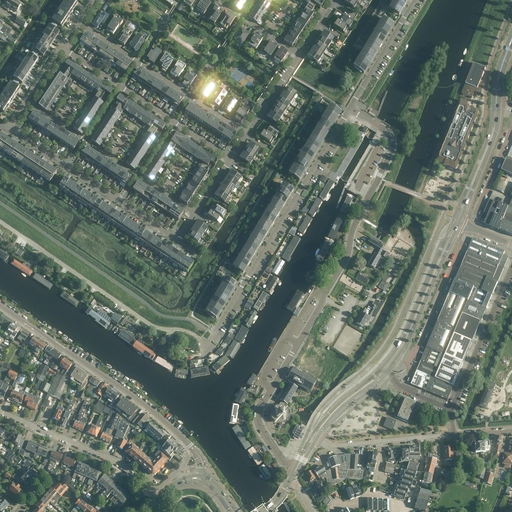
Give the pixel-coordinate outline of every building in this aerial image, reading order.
[(21,4),(14,0),(8,0),(5,4),(17,11),(21,4)] [(75,1),(75,0),(66,0),(65,2),(75,8),(78,3),(75,1)] [(204,15),(211,5),(208,3),(209,1),(207,0),(202,0),(196,10),(204,15)] [(269,5),(261,0),(258,4),(266,10),(269,5)] [(359,5),(351,0),(345,0),(344,3),(356,10),(359,5)] [(405,5),(396,0),(394,0),(392,4),(402,10),(405,5)] [(311,13),(316,5),(311,1),(308,5),(305,10),(310,13),(311,13)] [(75,8),(65,2),(62,6),(72,13),(75,8)] [(243,7),(235,2),(231,6),(240,12),(243,7)] [(266,10),(258,4),(255,9),(263,14),(266,10)] [(402,10),(392,4),(389,9),(399,15),(402,10)] [(72,13),(62,6),(59,11),(68,18),(72,13)] [(214,25),(224,10),(221,9),(222,8),(220,7),(220,8),(216,6),(212,12),(215,14),(212,19),(211,18),(209,22),(214,25)] [(263,14),(255,9),(252,13),(260,19),(263,14)] [(313,15),(311,13),(310,13),(305,10),(302,14),(310,20),(313,15)] [(68,18),(59,11),(55,16),(65,22),(68,18)] [(229,27),(235,19),(235,18),(228,13),(225,17),(226,17),(221,26),(226,30),(228,27),(229,27)] [(260,19),(252,13),(249,18),(257,24),(260,19)] [(104,24),(109,17),(104,14),(101,18),(99,16),(94,24),(94,23),(92,26),(96,28),(97,29),(101,23),(104,24)] [(310,20),(302,14),(299,19),(307,24),(310,20)] [(56,30),(60,26),(62,27),(65,22),(55,16),(52,21),(54,22),(52,27),(50,26),(47,31),(56,37),(59,32),(56,30)] [(353,23),(349,21),(342,16),(338,21),(348,28),(349,29),(353,23)] [(27,22),(19,17),(15,22),(24,27),(27,22)] [(113,35),(119,26),(120,27),(123,22),(119,20),(120,19),(119,19),(115,17),(113,21),(112,21),(111,23),(106,30),(110,33),(110,32),(113,34),(113,35)] [(307,24),(299,19),(296,23),(304,29),(307,24)] [(393,25),(390,23),(383,19),(380,24),(390,30),(393,25)] [(5,33),(8,29),(4,26),(3,27),(1,25),(2,23),(0,21),(0,34),(1,35),(11,42),(13,39),(8,36),(5,33)] [(348,28),(338,21),(337,21),(334,26),(344,33),(348,28)] [(304,29),(296,23),(293,28),(301,33),(304,29)] [(390,30),(380,24),(377,28),(387,35),(390,30)] [(301,33),(293,28),(290,32),(298,38),(301,33)] [(387,35),(377,28),(374,33),(384,39),(387,35)] [(130,37),(132,34),(125,29),(117,40),(120,41),(119,43),(124,46),(130,38),(129,38),(130,37)] [(242,45),(250,34),(246,31),(245,33),(244,32),(245,32),(242,30),(242,31),(241,30),(235,40),(242,45)] [(56,37),(47,31),(44,36),(53,42),(56,37)] [(298,38),(290,32),(287,37),(295,42),(298,38)] [(334,38),(325,32),(321,37),(331,43),(334,38)] [(384,39),(374,33),(371,38),(381,44),(384,39)] [(85,45),(90,37),(86,34),(80,42),(85,45)] [(256,50),(263,39),(256,34),(246,48),(253,53),(256,50)] [(137,52),(144,42),(141,40),(142,38),(138,35),(130,46),(133,48),(134,48),(135,49),(134,50),(137,52)] [(53,42),(44,36),(40,40),(50,47),(53,42)] [(89,48),(95,40),(90,37),(85,45),(89,48)] [(295,42),(287,37),(284,41),(292,47),(295,42)] [(331,43),(321,37),(318,42),(327,48),(331,43)] [(381,44),(371,38),(368,43),(378,49),(381,44)] [(50,47),(40,40),(37,45),(47,51),(50,47)] [(94,51),(99,43),(95,40),(89,48),(94,51)] [(269,57),(276,47),(273,45),(273,44),(271,43),(268,41),(263,49),(265,50),(263,54),(269,57)] [(327,48),(318,42),(315,47),(324,53),(327,48)] [(98,54),(104,46),(99,43),(94,51),(98,54)] [(378,49),(368,43),(365,48),(375,54),(378,49)] [(36,58),(40,54),(43,56),(47,51),(37,45),(34,50),(36,51),(33,56),(27,52),(24,57),(26,59),(35,65),(38,60),(36,58)] [(103,57),(108,49),(104,46),(98,54),(103,57)] [(324,53),(315,47),(311,52),(321,58),(324,53)] [(375,54),(365,48),(363,53),(373,59),(375,54)] [(107,60),(113,52),(108,49),(103,57),(107,60)] [(154,64),(162,52),(157,49),(154,53),(151,51),(147,58),(150,60),(149,61),(154,64)] [(280,64),(286,55),(287,53),(281,49),(274,60),(280,64)] [(112,63),(117,55),(113,52),(107,60),(112,63)] [(321,58),(311,52),(308,57),(317,63),(321,58)] [(373,59),(363,53),(360,58),(370,64),(373,59)] [(116,66),(122,58),(117,55),(112,63),(116,66)] [(165,73),(171,64),(173,61),(169,59),(170,58),(169,58),(166,55),(160,65),(163,67),(161,70),(165,73)] [(121,69),(126,61),(122,58),(116,66),(121,69)] [(370,64),(360,58),(357,63),(367,69),(370,64)] [(35,65),(26,59),(23,64),(32,69),(35,65)] [(77,67),(68,61),(65,65),(69,68),(74,71),(77,67)] [(125,72),(131,64),(126,61),(121,69),(125,72)] [(179,78),(186,67),(178,62),(170,74),(176,77),(177,76),(179,78)] [(367,69),(357,63),(354,68),(364,74),(367,69)] [(32,69),(23,64),(20,68),(29,74),(32,69)] [(480,83),(486,69),(474,64),(462,94),(463,96),(472,97),(473,95),(481,94),(483,85),(480,83)] [(77,76),(80,72),(79,71),(80,69),(77,67),(74,71),(71,75),(77,79),(78,77),(77,76)] [(29,74),(20,68),(17,73),(26,79),(29,74)] [(71,75),(74,71),(69,68),(63,77),(68,80),(71,75)] [(80,81),(86,73),(80,69),(79,71),(80,72),(77,76),(78,77),(77,79),(80,81)] [(137,80),(143,72),(139,69),(137,71),(133,77),(137,80)] [(142,83),(147,75),(143,72),(137,80),(142,83)] [(17,87),(20,82),(22,84),(26,79),(17,73),(13,78),(16,79),(12,84),(11,83),(7,88),(17,94),(20,89),(17,87)] [(86,82),(89,78),(88,77),(89,75),(86,73),(80,81),(86,85),(87,83),(86,82)] [(190,84),(193,80),(194,80),(197,76),(191,73),(188,76),(187,75),(183,80),(184,80),(185,81),(182,85),(188,89),(191,84),(190,84)] [(68,80),(63,77),(60,75),(57,79),(65,85),(68,80)] [(89,87),(95,79),(89,75),(88,77),(89,78),(86,82),(87,83),(86,85),(89,87)] [(146,86),(152,78),(147,75),(142,83),(146,86)] [(151,89),(156,81),(152,78),(146,86),(151,89)] [(65,85),(57,79),(54,84),(62,89),(65,85)] [(94,90),(99,82),(95,79),(89,87),(94,90)] [(155,92),(161,84),(156,81),(151,89),(155,92)] [(98,93),(101,89),(104,85),(99,82),(94,90),(98,93)] [(207,98),(214,87),(207,83),(200,94),(204,96),(206,97),(206,98),(207,98)] [(62,89),(54,84),(51,88),(59,94),(62,89)] [(160,95),(165,87),(161,84),(155,92),(160,95)] [(113,91),(104,85),(101,89),(106,92),(110,95),(113,91)] [(164,98),(170,90),(165,87),(160,95),(164,98)] [(17,94),(7,88),(4,92),(14,99),(17,94)] [(59,94),(51,88),(48,93),(56,98),(59,94)] [(224,98),(227,93),(219,89),(220,88),(219,88),(211,101),(216,104),(219,105),(218,106),(222,101),(221,101),(223,98),(224,98)] [(297,94),(287,88),(284,93),(293,99),(297,94)] [(100,101),(106,92),(101,89),(98,93),(95,98),(100,101)] [(169,101),(174,93),(170,90),(164,98),(169,101)] [(14,99),(4,92),(1,97),(11,104),(14,99)] [(56,98),(48,93),(45,97),(53,103),(56,98)] [(173,104),(179,96),(174,93),(169,101),(173,104)] [(293,99),(284,93),(281,98),(290,104),(293,99)] [(129,102),(120,96),(117,101),(121,103),(126,107),(129,102)] [(178,107),(182,101),(181,101),(183,98),(179,96),(173,104),(178,107)] [(11,104),(1,97),(0,98),(0,103),(8,108),(11,104)] [(53,103),(45,97),(42,102),(50,107),(53,103)] [(103,103),(100,101),(95,98),(92,103),(100,108),(103,103)] [(229,113),(237,103),(236,102),(236,101),(234,99),(233,100),(230,98),(223,109),(225,110),(229,113)] [(290,104),(281,98),(277,103),(287,109),(290,104)] [(477,118),(478,111),(471,108),(471,109),(470,110),(467,109),(468,103),(461,101),(456,110),(455,114),(453,118),(452,122),(449,126),(448,132),(447,132),(446,136),(446,138),(444,142),(443,146),(442,146),(440,149),(439,154),(437,157),(436,162),(443,164),(444,165),(445,165),(449,167),(450,167),(456,170),(458,166),(459,162),(461,158),(462,153),(463,153),(468,142),(467,141),(471,134),(472,130),(474,126),(475,122),(477,118)] [(50,107),(42,102),(39,106),(47,112),(50,107)] [(128,113),(134,105),(129,102),(126,107),(124,110),(127,113),(128,113)] [(100,108),(92,103),(89,107),(97,112),(100,108)] [(124,110),(126,107),(121,103),(115,111),(115,112),(121,115),(124,110)] [(287,109),(277,103),(274,108),(283,114),(287,109)] [(190,115),(195,107),(190,104),(185,112),(190,115)] [(133,116),(138,108),(134,105),(128,113),(129,114),(133,116)] [(341,112),(338,110),(331,106),(328,111),(338,117),(341,112)] [(97,112),(89,107),(86,111),(94,117),(97,112)] [(194,118),(200,110),(195,107),(190,115),(194,118)] [(246,115),(249,111),(243,107),(240,111),(239,110),(237,114),(237,115),(235,119),(239,122),(241,123),(240,123),(241,123),(244,119),(246,115)] [(137,119),(143,111),(138,108),(133,116),(136,119),(137,119)] [(283,114),(274,108),(271,113),(280,119),(283,114)] [(121,115),(115,112),(115,111),(113,110),(109,114),(118,120),(121,115)] [(199,121),(204,113),(200,110),(194,118),(199,121)] [(94,117),(86,111),(83,116),(91,121),(94,117)] [(142,122),(147,114),(143,111),(137,119),(138,120),(142,122)] [(338,117),(328,111),(325,116),(335,122),(338,117)] [(33,123),(38,115),(34,112),(28,120),(33,123)] [(203,124),(209,116),(204,113),(199,121),(203,124)] [(280,119),(271,113),(267,118),(277,124),(280,119)] [(118,120),(109,114),(106,119),(115,124),(118,120)] [(146,125),(151,117),(147,114),(142,122),(145,125),(146,125)] [(37,126),(43,118),(38,115),(33,123),(37,126)] [(91,121),(83,116),(80,120),(88,126),(91,121)] [(208,127),(213,119),(209,116),(203,124),(208,127)] [(335,122),(325,116),(322,121),(332,127),(335,122)] [(150,128),(153,124),(156,120),(151,117),(146,125),(147,126),(150,128)] [(42,129),(47,121),(43,118),(37,126),(42,129)] [(115,124),(106,119),(103,123),(112,129),(115,124)] [(212,130),(217,122),(218,122),(213,119),(208,127),(212,130)] [(88,126),(80,120),(77,125),(85,130),(88,126)] [(165,126),(156,120),(153,124),(158,128),(162,131),(165,126)] [(46,132),(52,124),(47,121),(42,129),(46,132)] [(332,127),(322,121),(319,126),(329,132),(332,127)] [(217,133),(222,125),(218,122),(217,122),(212,130),(217,133)] [(112,129),(103,123),(100,128),(109,133),(112,129)] [(51,135),(56,127),(52,124),(46,132),(51,135)] [(153,136),(158,128),(153,124),(150,128),(147,133),(153,137),(153,136)] [(85,130),(77,125),(74,130),(82,135),(85,130)] [(221,136),(226,128),(227,128),(222,125),(217,133),(221,136)] [(329,132),(319,126),(316,130),(326,136),(329,132)] [(55,138),(61,130),(56,127),(51,135),(55,138)] [(279,134),(275,131),(268,127),(265,132),(274,139),(275,139),(279,134)] [(109,133),(100,128),(97,132),(106,138),(109,133)] [(226,139),(231,131),(227,128),(226,128),(221,136),(226,139)] [(60,141),(65,133),(61,130),(55,138),(60,141)] [(326,136),(316,130),(313,135),(323,141),(326,136)] [(182,137),(172,131),(169,135),(172,137),(179,141),(182,137)] [(230,142),(235,134),(236,134),(231,131),(226,139),(230,142)] [(274,139),(265,132),(264,131),(260,137),(271,144),(274,139)] [(106,138),(97,132),(94,137),(103,142),(106,138)] [(64,144),(70,136),(65,133),(60,141),(64,144)] [(156,138),(153,136),(153,137),(147,133),(144,137),(152,143),(156,138)] [(323,141),(313,135),(310,140),(320,146),(323,141)] [(69,147),(74,139),(70,136),(64,144),(69,147)] [(0,149),(2,151),(9,140),(4,137),(0,143),(0,149)] [(103,142),(94,137),(91,141),(100,147),(103,142)] [(152,143),(144,137),(141,142),(149,147),(152,143)] [(176,145),(179,141),(172,137),(167,146),(173,150),(176,145)] [(181,148),(186,140),(182,137),(179,141),(176,145),(180,147),(181,148)] [(74,150),(79,142),(74,139),(69,147),(74,150)] [(7,154),(14,144),(9,140),(2,151),(7,154)] [(185,151),(191,143),(186,140),(181,148),(182,149),(185,151)] [(320,146),(310,140),(307,145),(317,151),(320,146)] [(149,147),(141,142),(138,146),(146,152),(149,147)] [(190,154),(195,146),(191,143),(185,151),(188,153),(190,154)] [(260,150),(250,143),(247,149),(256,155),(260,150)] [(12,157),(19,147),(14,144),(7,154),(12,157)] [(173,150),(167,146),(165,144),(162,149),(170,155),(173,150)] [(317,151),(307,145),(304,150),(314,156),(317,151)] [(146,152),(138,146),(135,151),(143,156),(146,152)] [(194,157),(200,149),(195,146),(190,154),(191,155),(194,157)] [(17,160),(23,150),(19,147),(12,157),(17,160)] [(85,158),(91,150),(87,147),(85,149),(81,155),(85,158)] [(170,155),(162,149),(159,154),(167,159),(170,155)] [(199,160),(204,152),(200,149),(194,157),(198,159),(199,160)] [(256,155),(247,149),(244,154),(253,160),(256,155)] [(21,163),(28,153),(23,150),(17,160),(21,163)] [(90,161),(95,153),(91,150),(85,158),(90,161)] [(314,156),(304,150),(301,155),(311,161),(314,156)] [(143,156),(135,151),(132,155),(140,161),(143,156)] [(203,163),(206,159),(209,155),(204,152),(199,160),(200,161),(203,163)] [(26,166),(33,156),(28,153),(21,163),(26,166)] [(94,164),(100,156),(95,153),(90,161),(94,164)] [(167,159),(159,154),(156,158),(164,164),(167,159)] [(253,160),(244,154),(240,159),(249,165),(253,160)] [(140,161),(132,155),(129,160),(137,165),(140,161)] [(218,161),(209,155),(206,159),(212,163),(212,164),(215,166),(218,161)] [(311,161),(301,155),(298,160),(308,166),(311,161)] [(31,170),(38,159),(33,156),(26,166),(31,170)] [(99,167),(104,159),(100,156),(94,164),(99,167)] [(164,164),(156,158),(153,163),(161,168),(164,164)] [(35,173),(42,163),(38,159),(31,170),(35,173)] [(103,170),(109,162),(104,159),(99,167),(103,170)] [(206,172),(212,164),(212,163),(206,159),(203,163),(200,168),(206,172)] [(511,161),(509,160),(507,159),(502,171),(503,172),(511,175),(511,161)] [(137,165),(129,160),(126,165),(134,170),(137,165)] [(308,166),(298,160),(295,165),(305,171),(308,166)] [(108,173),(113,165),(109,162),(103,170),(108,173)] [(40,176),(47,166),(42,163),(35,173),(40,176)] [(161,168),(153,163),(150,167),(158,173),(161,168)] [(112,176),(118,168),(113,165),(108,173),(112,176)] [(305,171),(295,165),(292,169),(302,176),(305,171)] [(45,179),(52,169),(47,166),(40,176),(45,179)] [(158,173),(150,167),(147,172),(155,177),(158,173)] [(117,179),(122,171),(118,168),(112,176),(117,179)] [(208,173),(206,172),(200,168),(197,172),(205,178),(208,173)] [(50,182),(57,172),(52,169),(45,179),(50,182)] [(302,176),(292,169),(289,174),(299,181),(302,176)] [(121,182),(127,174),(122,171),(117,179),(121,182)] [(241,177),(232,171),(229,176),(238,183),(241,177)] [(155,177),(147,172),(144,176),(152,182),(155,177)] [(205,178),(197,172),(194,177),(202,182),(205,178)] [(126,185),(130,179),(129,179),(131,176),(127,174),(121,182),(126,185)] [(238,183),(229,176),(225,181),(234,188),(238,183)] [(202,182),(194,177),(191,181),(199,187),(202,182)] [(64,191),(70,182),(65,178),(59,187),(64,191)] [(329,180),(319,198),(324,201),(334,183),(329,180)] [(199,187),(191,181),(188,186),(196,191),(199,187)] [(234,188),(225,181),(222,186),(231,193),(234,188)] [(69,194),(74,185),(75,185),(70,182),(64,191),(69,194)] [(138,193),(143,185),(139,182),(133,190),(138,193)] [(294,190),(291,189),(283,184),(280,189),(290,195),(294,190)] [(73,197),(79,188),(75,185),(74,185),(69,194),(73,197)] [(142,196),(148,188),(143,185),(138,193),(142,196)] [(196,191),(188,186),(185,190),(193,196),(196,191)] [(231,193),(222,186),(219,191),(228,198),(231,193)] [(78,200),(84,192),(84,191),(79,188),(73,197),(78,200)] [(147,199),(152,191),(148,188),(142,196),(147,199)] [(290,195),(280,189),(277,194),(287,200),(290,195)] [(193,196),(185,190),(182,195),(190,200),(193,196)] [(83,203),(89,195),(89,194),(84,191),(84,192),(78,200),(83,203)] [(151,202),(157,194),(152,191),(147,199),(151,202)] [(228,198),(219,191),(215,196),(224,203),(228,198)] [(88,207),(93,198),(94,197),(89,194),(89,195),(83,203),(88,207)] [(156,205),(161,197),(157,194),(151,202),(156,205)] [(287,200),(277,194),(275,199),(285,205),(287,200)] [(190,200),(182,195),(179,199),(187,205),(190,200)] [(92,210),(98,201),(94,197),(93,198),(88,207),(92,210)] [(160,208),(166,200),(161,197),(156,205),(160,208)] [(317,198),(308,213),(313,216),(322,201),(317,198)] [(348,198),(341,212),(346,214),(352,200),(348,198)] [(285,205),(275,199),(272,204),(282,210),(285,205)] [(165,211),(170,203),(166,200),(160,208),(165,211)] [(499,204),(490,200),(489,200),(484,213),(488,214),(484,225),(490,227),(499,204)] [(97,213),(103,204),(98,201),(92,210),(97,213)] [(169,214),(175,206),(170,203),(165,211),(169,214)] [(102,216),(108,207),(103,204),(97,213),(102,216)] [(282,210),(272,204),(269,209),(279,215),(282,210)] [(174,217),(179,209),(175,206),(169,214),(174,217)] [(226,213),(222,210),(216,206),(212,211),(222,218),(223,219),(226,213)] [(107,219),(112,211),(113,210),(108,207),(102,216),(107,219)] [(497,230),(505,211),(498,208),(490,227),(497,230)] [(178,220),(184,212),(179,209),(174,217),(178,220)] [(279,215),(269,209),(266,213),(276,219),(279,215)] [(111,222),(117,213),(113,210),(112,211),(107,219),(111,222)] [(222,218),(212,211),(211,210),(207,216),(218,223),(222,218)] [(155,211),(150,218),(155,221),(160,215),(155,211)] [(116,225),(122,216),(117,213),(111,222),(116,225)] [(276,219),(266,213),(263,218),(273,224),(276,219)] [(339,214),(328,237),(333,240),(345,217),(339,214)] [(511,216),(506,214),(503,221),(511,225),(511,216)] [(121,229),(127,220),(122,216),(116,225),(121,229)] [(313,219),(307,216),(298,231),(303,235),(313,219)] [(273,224),(263,218),(260,223),(270,229),(273,224)] [(126,232),(132,223),(127,220),(121,229),(126,232)] [(208,228),(199,221),(195,227),(204,233),(208,228)] [(511,225),(503,221),(499,231),(504,233),(506,234),(506,233),(511,235),(511,225)] [(130,235),(136,226),(132,223),(126,232),(130,235)] [(270,229),(260,223),(257,228),(267,234),(270,229)] [(135,238),(141,229),(136,226),(130,235),(135,238)] [(204,233),(195,227),(192,232),(201,238),(204,233)] [(267,234),(257,228),(254,233),(264,239),(267,234)] [(140,241),(146,232),(141,229),(135,238),(140,241)] [(145,244),(151,235),(146,232),(140,241),(145,244)] [(201,238),(192,232),(188,237),(198,243),(201,238)] [(264,239),(254,233),(251,238),(261,244),(264,239)] [(149,248),(155,238),(151,235),(145,244),(149,248)] [(295,235),(281,259),(288,262),(301,239),(295,235)] [(154,251),(160,242),(155,238),(149,248),(154,251)] [(261,244),(251,238),(248,243),(258,249),(261,244)] [(380,262),(378,261),(380,258),(378,257),(384,247),(382,247),(383,246),(380,244),(381,242),(374,238),(373,240),(371,238),(368,242),(372,244),(377,247),(379,249),(375,255),(368,266),(374,269),(376,266),(377,267),(380,262)] [(483,259),(489,245),(474,239),(473,238),(467,252),(483,259)] [(326,240),(314,260),(321,264),(332,243),(326,240)] [(159,254),(165,245),(160,242),(154,251),(159,254)] [(258,249),(248,243),(245,248),(255,254),(258,249)] [(164,257),(170,248),(165,245),(159,254),(164,257)] [(508,257),(503,255),(505,252),(504,251),(489,245),(483,259),(504,268),(508,257)] [(168,260),(174,251),(170,248),(164,257),(168,260)] [(255,254),(245,248),(242,252),(252,259),(255,254)] [(9,257),(0,250),(0,258),(6,262),(9,257)] [(173,263),(179,255),(179,254),(174,251),(168,260),(173,263)] [(252,259),(242,252),(239,257),(249,263),(252,259)] [(504,268),(483,259),(467,252),(466,255),(461,266),(498,282),(504,268)] [(178,267),(183,258),(184,257),(179,254),(179,255),(173,263),(178,267)] [(182,270),(188,261),(189,261),(184,257),(183,258),(178,267),(182,270)] [(249,263),(239,257),(236,262),(246,268),(249,263)] [(33,272),(14,259),(10,264),(30,277),(33,272)] [(279,260),(271,273),(278,277),(285,263),(279,260)] [(187,273),(193,264),(189,261),(188,261),(182,270),(187,273)] [(246,268),(236,262),(233,267),(243,273),(246,268)] [(316,263),(306,280),(311,283),(321,266),(316,263)] [(396,277),(402,266),(399,264),(393,275),(396,277)] [(498,282),(461,266),(458,274),(456,280),(480,290),(492,295),(498,282)] [(53,286),(36,274),(33,279),(50,290),(53,286)] [(264,290),(268,292),(276,279),(272,276),(264,290)] [(237,284),(233,282),(227,278),(224,283),(234,289),(237,284)] [(390,285),(382,280),(378,287),(386,292),(390,285)] [(450,293),(468,301),(475,304),(480,290),(456,280),(450,293)] [(234,289),(224,283),(221,288),(231,294),(234,289)] [(231,294),(221,288),(218,293),(228,299),(231,294)] [(286,309),(293,313),(304,294),(297,290),(286,309)] [(480,290),(475,304),(486,309),(492,295),(480,290)] [(263,291),(253,309),(258,312),(268,294),(263,291)] [(81,304),(65,293),(62,298),(77,309),(81,304)] [(228,299),(218,293),(215,298),(225,304),(228,299)] [(463,314),(468,301),(450,293),(438,321),(456,329),(463,314)] [(225,304),(215,298),(212,303),(222,309),(225,304)] [(486,310),(486,309),(475,304),(468,301),(463,314),(481,322),(483,317),(485,312),(486,310)] [(222,309),(212,303),(209,308),(219,314),(222,309)] [(368,322),(375,310),(376,308),(372,305),(370,308),(371,309),(372,310),(370,313),(369,313),(366,311),(366,310),(363,308),(359,316),(360,317),(359,319),(356,324),(363,327),(365,323),(366,321),(368,322)] [(219,314),(209,308),(206,313),(216,319),(219,314)] [(109,323),(91,310),(88,315),(95,320),(95,321),(105,329),(109,323)] [(257,313),(251,310),(243,325),(249,329),(257,313)] [(110,319),(117,324),(123,316),(119,313),(118,315),(115,313),(110,319)] [(481,322),(463,314),(456,329),(445,355),(463,363),(468,353),(472,344),(474,339),(481,322)] [(0,318),(0,323),(9,329),(13,322),(3,315),(0,318)] [(445,355),(456,329),(438,321),(427,348),(445,355)] [(11,340),(11,339),(13,341),(19,332),(17,331),(19,328),(12,324),(5,336),(11,340)] [(243,327),(235,340),(240,343),(248,330),(243,327)] [(135,340),(122,331),(118,337),(131,346),(135,340)] [(23,333),(21,335),(20,334),(18,337),(20,338),(18,340),(21,342),(22,341),(25,342),(29,337),(23,333)] [(29,345),(33,348),(39,340),(35,337),(29,345)] [(39,340),(33,348),(37,351),(36,352),(36,353),(43,343),(39,340)] [(241,345),(234,341),(226,355),(233,359),(241,345)] [(136,342),(132,348),(151,362),(156,356),(136,342)] [(43,343),(36,353),(38,354),(40,351),(42,353),(43,351),(44,351),(46,348),(46,347),(47,345),(43,343)] [(47,354),(46,355),(45,356),(47,357),(46,358),(47,358),(53,350),(49,347),(45,352),(47,354)] [(440,366),(445,355),(427,348),(425,352),(421,362),(435,368),(439,370),(440,366)] [(54,350),(54,351),(50,357),(51,357),(49,360),(52,362),(58,353),(54,350)] [(61,355),(58,353),(52,362),(53,363),(50,368),(54,370),(59,363),(57,361),(61,355)] [(231,361),(226,355),(212,367),(217,373),(231,361)] [(460,373),(463,363),(445,355),(440,366),(445,368),(444,371),(440,381),(454,386),(460,373)] [(174,367),(174,366),(158,357),(157,357),(156,358),(156,359),(156,360),(157,361),(172,370),(173,370),(174,370),(174,369),(175,369),(175,368),(175,367),(174,367)] [(62,370),(59,373),(67,378),(73,368),(71,367),(73,365),(65,360),(60,366),(59,368),(62,370)] [(434,372),(435,368),(421,362),(417,371),(424,374),(430,376),(432,377),(434,372)] [(35,388),(31,387),(27,395),(34,398),(36,399),(36,398),(37,396),(39,390),(43,382),(51,386),(58,373),(57,373),(57,374),(54,372),(53,373),(52,372),(53,371),(49,369),(49,368),(42,365),(36,377),(39,381),(35,388)] [(440,381),(444,371),(445,368),(440,366),(439,370),(435,368),(434,372),(437,374),(435,379),(440,381)] [(73,369),(73,368),(67,378),(67,379),(83,390),(90,380),(87,378),(88,376),(74,367),(73,369)] [(210,374),(209,367),(190,369),(191,376),(210,374)] [(255,370),(248,383),(248,384),(248,385),(249,386),(250,386),(251,386),(251,385),(259,372),(259,371),(260,371),(259,370),(259,369),(258,369),(257,369),(256,369),(255,370)] [(312,380),(293,369),(290,375),(288,379),(286,382),(299,385),(307,390),(310,392),(315,383),(312,381),(312,380)] [(15,381),(18,374),(10,371),(7,377),(15,381)] [(417,371),(411,385),(421,389),(424,383),(424,374),(423,374),(417,371)] [(59,374),(58,373),(51,386),(47,395),(45,399),(48,400),(48,401),(51,402),(54,403),(55,399),(53,398),(50,396),(60,400),(62,396),(65,397),(72,382),(66,379),(67,379),(67,378),(59,373),(59,374)] [(425,391),(430,379),(429,378),(430,376),(424,374),(424,383),(421,389),(424,390),(425,391)] [(97,379),(93,376),(89,382),(89,384),(87,386),(89,387),(86,392),(86,393),(88,394),(97,379)] [(435,379),(432,377),(430,376),(429,378),(430,379),(425,391),(429,392),(448,400),(451,393),(452,390),(454,386),(440,381),(435,379)] [(101,382),(97,379),(88,394),(90,395),(92,393),(91,392),(94,387),(97,389),(101,382)] [(43,382),(39,390),(47,394),(47,395),(51,386),(43,382)] [(96,391),(95,393),(94,393),(92,396),(94,398),(96,394),(101,397),(104,393),(103,392),(107,386),(103,383),(97,391),(96,391)] [(3,384),(3,385),(0,392),(0,395),(4,398),(7,391),(6,391),(8,386),(3,384)] [(289,402),(297,388),(289,384),(278,401),(281,402),(285,405),(287,406),(289,402)] [(486,409),(495,387),(488,385),(479,406),(486,409)] [(25,401),(27,395),(30,389),(26,388),(24,392),(20,390),(18,394),(19,394),(15,402),(21,404),(23,401),(25,401)] [(103,397),(105,398),(105,399),(108,401),(114,392),(109,389),(103,397)] [(241,389),(235,402),(241,405),(247,391),(241,389)] [(10,399),(15,402),(19,394),(18,394),(13,391),(10,399)] [(119,396),(114,392),(108,401),(110,403),(108,406),(111,409),(117,401),(116,400),(119,396)] [(62,396),(60,400),(64,401),(64,402),(69,405),(70,405),(72,401),(71,401),(72,399),(66,396),(65,398),(62,396)] [(78,430),(83,418),(90,401),(91,399),(87,397),(86,401),(85,400),(78,416),(79,416),(77,422),(76,422),(73,428),(78,430)] [(26,407),(31,409),(34,402),(35,400),(31,398),(31,399),(30,399),(26,407)] [(34,402),(31,409),(35,411),(40,400),(36,398),(36,399),(35,400),(34,402)] [(68,420),(71,414),(70,413),(76,401),(72,399),(71,401),(72,401),(70,405),(69,405),(66,412),(65,414),(63,413),(59,422),(61,423),(60,426),(65,428),(68,420)] [(407,422),(415,403),(405,399),(397,417),(407,422)] [(120,403),(117,401),(111,409),(118,415),(127,403),(122,400),(120,403)] [(101,415),(105,406),(98,401),(96,406),(98,407),(95,412),(101,415)] [(282,410),(285,405),(281,402),(279,406),(279,407),(279,410),(278,410),(275,413),(275,418),(278,421),(283,421),(286,418),(286,413),(283,410),(282,410)] [(127,403),(118,415),(123,419),(132,407),(127,403)] [(64,409),(58,406),(52,419),(58,422),(58,421),(59,422),(63,413),(62,413),(64,409)] [(132,407),(123,419),(130,425),(136,417),(137,416),(134,414),(137,411),(132,407)] [(130,425),(117,414),(112,410),(108,416),(115,419),(113,425),(110,424),(105,434),(106,434),(109,428),(111,429),(113,430),(113,429),(118,431),(115,438),(120,440),(122,437),(123,437),(123,436),(125,437),(128,430),(127,429),(130,425)] [(136,417),(130,425),(140,433),(144,428),(142,427),(148,419),(142,414),(138,419),(136,417)] [(83,418),(78,430),(82,432),(85,425),(87,420),(85,418),(85,419),(83,418)] [(392,430),(395,422),(387,418),(385,423),(384,425),(385,425),(384,426),(392,430)] [(151,423),(146,430),(145,431),(147,433),(148,433),(149,435),(156,427),(151,423)] [(86,433),(91,436),(95,427),(90,425),(86,433)] [(237,425),(232,429),(245,450),(251,446),(237,425)] [(303,430),(304,429),(297,425),(293,434),(295,435),(293,438),(298,441),(303,430)] [(95,427),(91,436),(97,438),(100,430),(95,427)] [(156,427),(149,435),(151,436),(154,439),(155,438),(160,431),(156,427)] [(100,440),(105,442),(111,429),(109,428),(106,434),(105,434),(104,433),(100,440)] [(0,437),(0,438),(1,438),(3,440),(8,433),(6,431),(5,431),(4,432),(0,429),(0,437)] [(160,431),(155,438),(154,439),(158,442),(154,447),(156,449),(160,444),(159,443),(165,436),(160,431)] [(20,450),(24,441),(21,440),(22,438),(16,436),(13,443),(16,444),(16,445),(18,446),(17,449),(20,450)] [(122,437),(120,440),(117,447),(123,450),(127,442),(123,441),(125,437),(123,436),(123,437),(122,437)] [(511,439),(509,439),(508,454),(504,453),(502,464),(511,465),(511,439)] [(170,441),(162,450),(161,449),(159,452),(167,459),(168,459),(168,460),(169,461),(175,455),(173,453),(175,452),(178,448),(170,441)] [(499,458),(502,442),(498,441),(494,457),(499,458)] [(27,449),(30,451),(29,452),(35,455),(38,447),(39,446),(30,442),(27,449)] [(489,451),(489,448),(490,447),(490,443),(489,443),(488,442),(486,442),(485,443),(475,444),(473,444),(472,449),(476,451),(476,453),(481,453),(481,455),(484,455),(484,453),(486,453),(486,451),(489,451)] [(35,455),(34,457),(36,458),(38,454),(41,456),(44,448),(40,446),(40,447),(38,447),(35,455)] [(126,453),(144,468),(147,465),(145,463),(148,458),(137,449),(136,450),(132,446),(126,453)] [(49,450),(44,448),(41,456),(42,456),(41,457),(44,458),(44,457),(46,458),(42,465),(45,466),(48,460),(49,458),(46,457),(49,450)] [(253,448),(247,451),(257,466),(262,462),(253,448)] [(452,448),(443,448),(444,461),(445,461),(445,464),(449,463),(448,461),(450,461),(453,460),(452,448)] [(157,449),(148,458),(145,463),(147,465),(144,468),(152,475),(154,475),(163,465),(163,463),(167,459),(159,452),(157,449)] [(53,452),(52,456),(50,455),(49,458),(48,460),(52,461),(50,465),(50,464),(47,470),(50,472),(52,468),(58,454),(53,452)] [(374,469),(377,454),(369,453),(366,468),(374,469)] [(63,456),(58,454),(52,468),(54,469),(55,467),(56,467),(57,464),(59,464),(63,456)] [(348,464),(349,455),(338,456),(341,465),(348,464)] [(357,471),(358,455),(349,455),(348,464),(348,470),(345,479),(361,481),(364,471),(357,471)] [(432,459),(430,467),(435,468),(436,462),(437,460),(438,461),(439,457),(432,455),(432,459)] [(345,479),(348,470),(348,464),(341,465),(338,456),(328,460),(331,469),(332,473),(330,473),(331,475),(332,474),(333,480),(326,480),(327,486),(335,485),(345,480),(345,479)] [(66,457),(63,465),(61,469),(66,471),(67,470),(71,460),(66,457)] [(32,465),(27,461),(26,460),(21,465),(27,470),(28,471),(24,475),(30,480),(32,479),(34,477),(33,476),(34,476),(34,475),(35,474),(35,473),(32,470),(31,469),(29,468),(31,466),(33,468),(35,466),(33,464),(32,465)] [(76,462),(71,460),(67,470),(71,471),(72,469),(73,469),(76,462)] [(416,474),(419,464),(409,461),(408,467),(407,469),(406,471),(416,474)] [(392,475),(395,466),(386,463),(384,472),(392,475)] [(483,479),(487,464),(482,463),(478,478),(483,479)] [(78,477),(83,466),(79,464),(72,478),(75,479),(76,476),(78,477)] [(264,465),(258,469),(266,480),(271,477),(264,465)] [(81,482),(87,467),(83,466),(78,477),(80,478),(79,481),(81,482)] [(325,473),(321,466),(320,466),(318,467),(318,468),(317,469),(317,468),(314,470),(314,471),(320,480),(322,479),(325,477),(324,476),(326,474),(325,473)] [(91,469),(87,467),(81,482),(83,483),(85,477),(88,478),(91,469)] [(1,472),(5,475),(9,479),(12,476),(3,469),(1,472)] [(96,471),(91,469),(88,478),(90,479),(87,485),(89,486),(96,471)] [(400,475),(414,480),(416,474),(415,474),(402,470),(401,475),(400,475)] [(100,473),(96,471),(89,486),(91,486),(94,481),(96,482),(98,478),(99,478),(99,476),(100,473)] [(315,479),(310,472),(306,474),(308,477),(307,478),(310,482),(311,482),(312,482),(314,481),(314,480),(315,479)] [(490,485),(493,474),(487,472),(484,483),(490,485)] [(24,475),(21,480),(20,479),(15,475),(13,477),(21,485),(23,483),(26,485),(26,484),(27,485),(29,483),(28,482),(30,480),(24,475)] [(400,475),(398,481),(411,485),(413,480),(414,480),(400,475)] [(97,489),(99,490),(109,479),(105,476),(98,484),(100,485),(97,489)] [(109,479),(99,490),(96,494),(97,495),(103,488),(105,490),(112,482),(109,479)] [(395,485),(410,490),(411,485),(398,481),(396,486),(395,485)] [(61,482),(58,485),(57,484),(53,490),(61,497),(68,489),(61,482)] [(112,482),(105,490),(104,491),(106,493),(104,495),(105,496),(115,485),(112,482)] [(16,496),(21,491),(18,489),(20,487),(17,485),(16,486),(12,483),(11,485),(12,486),(9,490),(16,496)] [(115,485),(105,496),(107,498),(110,494),(112,496),(119,488),(115,485)] [(393,490),(407,495),(408,490),(409,490),(410,490),(395,485),(393,490)] [(359,493),(358,491),(356,487),(352,489),(351,488),(355,499),(360,497),(359,493)] [(119,488),(112,496),(114,497),(111,501),(112,503),(122,491),(119,488)] [(355,499),(351,488),(346,490),(345,490),(350,501),(354,499),(354,500),(355,499)] [(61,497),(53,490),(51,489),(47,494),(53,499),(54,499),(55,500),(58,497),(56,496),(57,494),(61,498),(61,497)] [(393,490),(391,495),(393,496),(393,497),(394,497),(404,500),(406,495),(407,495),(393,490)] [(122,491),(112,503),(114,504),(117,500),(119,502),(126,494),(122,491)] [(53,499),(47,494),(42,499),(50,506),(49,505),(50,503),(51,505),(54,502),(52,500),(53,499)] [(126,494),(119,502),(121,504),(118,507),(119,509),(129,498),(126,494)] [(1,498),(0,499),(0,505),(4,510),(8,505),(1,498)] [(50,506),(42,499),(38,505),(46,511),(45,509),(46,508),(47,509),(50,506)] [(83,511),(96,511),(81,499),(76,505),(83,511)]
